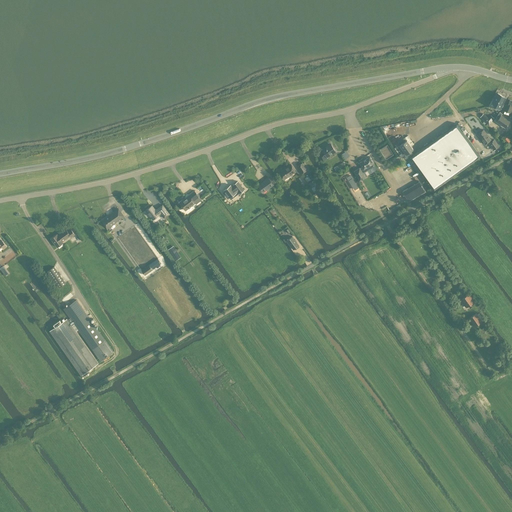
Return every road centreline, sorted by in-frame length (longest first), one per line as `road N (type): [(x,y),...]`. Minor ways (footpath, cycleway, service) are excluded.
road 1 (unclassified): [(0,201),(139,172),(338,112),(450,68)]
road 2 (secondary): [(0,174),(87,159),(269,98),(450,68)]
road 3 (track): [(0,440),(297,273)]
road 4 (unclassified): [(297,273),(511,156)]
road 5 (track): [(491,373),(386,223)]
